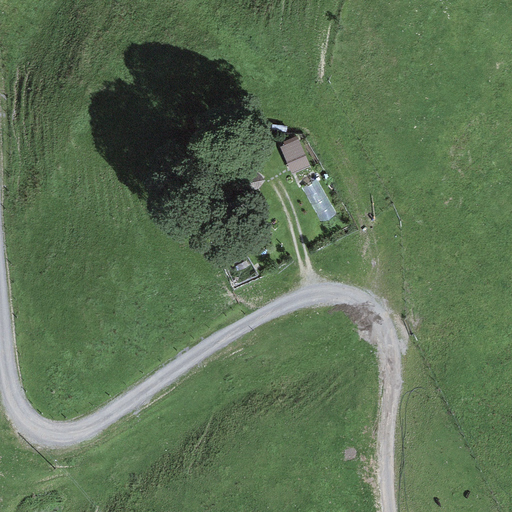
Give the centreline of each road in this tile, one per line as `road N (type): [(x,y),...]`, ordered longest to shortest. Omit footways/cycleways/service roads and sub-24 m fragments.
road 1 (track): [(0,285),(15,407),(47,436),(98,424),(287,302),(323,292),(353,297),(377,317),(389,342),(389,511)]
road 2 (track): [(274,179),(293,219),(310,294)]
